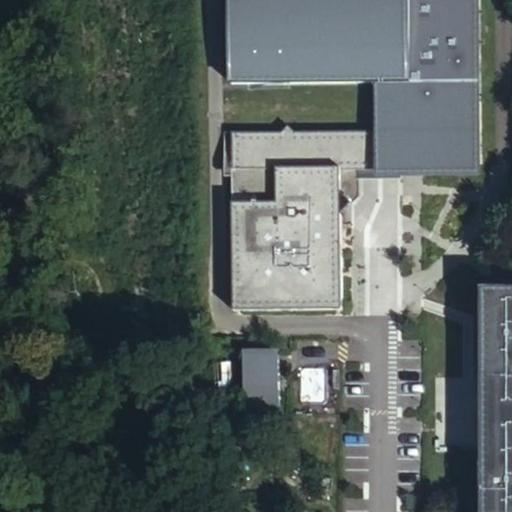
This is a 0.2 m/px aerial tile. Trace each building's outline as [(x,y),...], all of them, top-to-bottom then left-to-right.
[(380,85),(481,86),(480,0),(231,0),(231,85),(380,85)] [(481,86),(380,85),(381,134),(299,136),(289,124),(281,134),(230,134),(228,312),(340,313),(340,276),(339,202),(355,187),(356,172),(364,172),(380,172),(381,163),(403,164),(426,165),(425,169),(482,169),(481,86)] [(364,172),(364,184),(403,184),(403,164),(381,163),(380,172),(364,172)] [(339,202),(340,218),(364,196),(364,184),(364,172),(356,172),(355,187),(339,202)] [(511,511),(511,288),(484,289),(482,511),(511,511)] [(273,357),(237,357),(237,416),(273,416),(273,357)]
